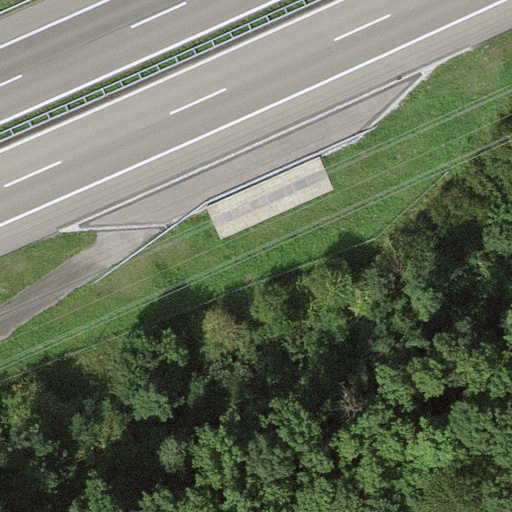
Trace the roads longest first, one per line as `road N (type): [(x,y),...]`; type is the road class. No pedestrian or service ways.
road 1 (motorway): [(0,189),(427,0)]
road 2 (motorway): [(198,0),(0,85)]
